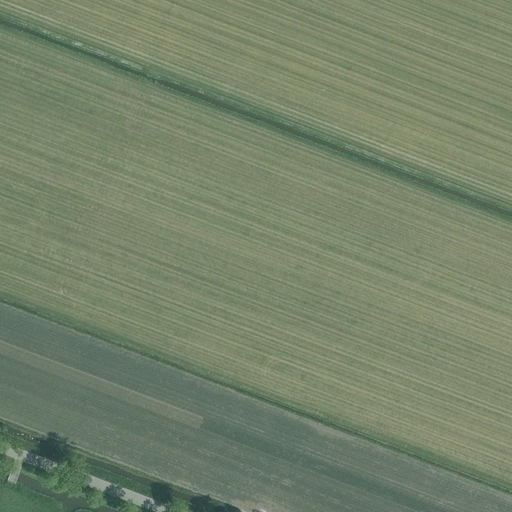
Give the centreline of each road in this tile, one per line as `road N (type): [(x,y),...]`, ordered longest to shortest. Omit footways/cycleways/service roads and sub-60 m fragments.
road 1 (track): [(0,4),(511,196)]
road 2 (tertiary): [(171,511),(0,447)]
